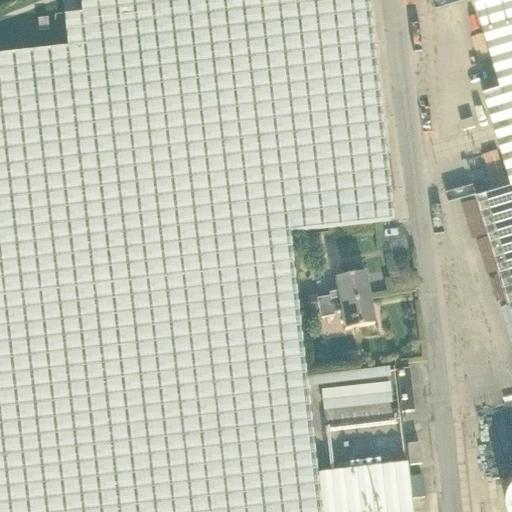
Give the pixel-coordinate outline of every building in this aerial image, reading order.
[(410,511),(405,467),(315,476),(304,374),(288,235),(393,223),(366,0),(77,0),(79,16),(62,18),(65,50),(0,56),(0,511),(410,511)] [(476,201),(511,320),(511,0),(474,0),(472,1),(500,93),(483,98),(511,191),(476,201)] [(328,298),(316,300),(315,301),(314,298),(298,301),(300,313),(368,301),(362,270),(359,266),(353,265),(348,268),(347,273),(348,278),(334,281),(336,294),(327,295),(328,298)] [(304,329),(312,327),(317,326),(315,313),(318,312),(319,320),(333,317),(333,315),(340,313),(343,332),(373,326),(368,301),(300,313),(301,316),(302,315),(304,329)] [(321,372),(325,427),(396,422),(392,367),(321,372)] [(408,369),(395,371),(400,414),(413,413),(408,369)] [(419,465),(417,445),(405,447),(407,467),(419,465)] [(420,477),(408,478),(411,500),(423,499),(420,477)]
